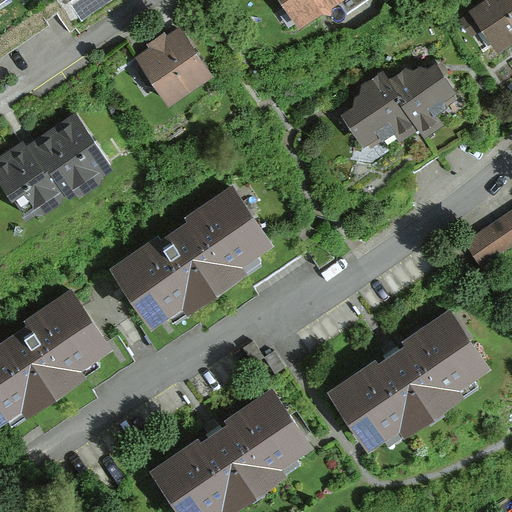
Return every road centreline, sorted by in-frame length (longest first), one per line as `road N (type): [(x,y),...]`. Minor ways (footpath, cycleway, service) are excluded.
road 1 (residential): [(511,161),(376,265),(309,295),(39,453)]
road 2 (residential): [(149,0),(0,101)]
